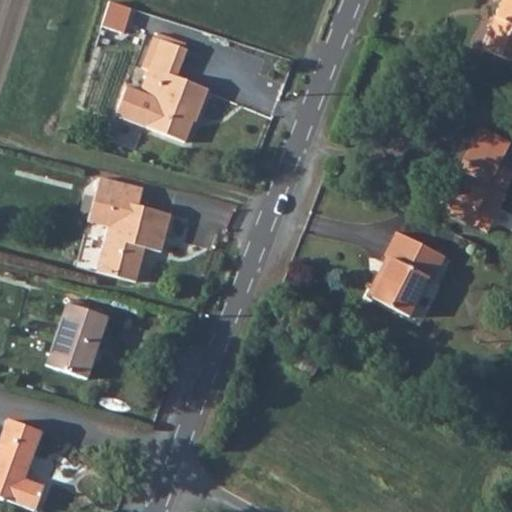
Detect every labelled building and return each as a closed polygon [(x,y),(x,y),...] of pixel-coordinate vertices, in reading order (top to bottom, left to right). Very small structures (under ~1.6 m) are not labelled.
[(511,0),(499,0),(481,49),(511,61),(511,0)] [(151,61),(158,64),(168,36),(161,33),(151,61)] [(193,45),(168,36),(158,64),(149,90),(133,84),(122,113),(151,124),(191,138),(199,118),(201,118),(213,85),(183,73),(193,45)] [(511,147),(511,137),(488,129),(468,184),(461,203),(457,213),(502,229),(511,202),(511,164),(507,163),(511,147)] [(468,184),(463,182),(456,201),(461,203),(468,184)] [(114,222),(111,235),(101,280),(140,289),(149,254),(165,258),(173,221),(142,214),(145,198),(104,187),(94,218),(114,222)] [(90,229),(111,235),(114,222),(94,218),(90,229)] [(444,251),(396,226),(383,250),(390,255),(381,271),(377,269),(366,289),(408,312),(428,274),(432,275),(444,251)] [(108,323),(67,310),(45,371),(87,384),(108,323)] [(0,455),(0,503),(26,511),(41,511),(49,491),(29,484),(45,436),(11,425),(0,455)]
